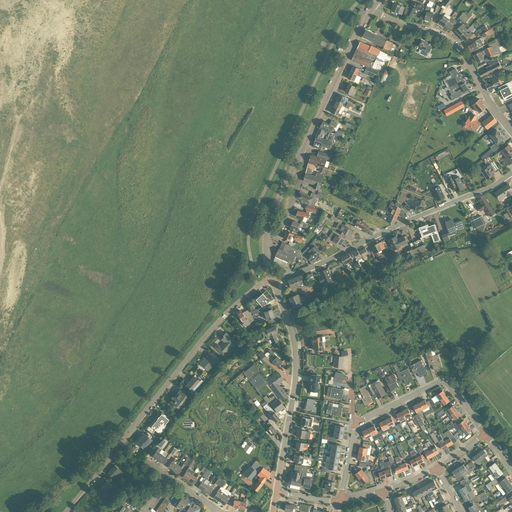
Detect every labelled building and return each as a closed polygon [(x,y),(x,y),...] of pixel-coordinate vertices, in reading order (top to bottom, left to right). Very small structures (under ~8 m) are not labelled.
[(446,0),(443,5),(447,8),(453,0),(452,0),(446,0)] [(423,11),(424,7),(424,6),(413,3),(411,7),(409,10),(406,9),(404,14),(410,18),(416,9),(423,11)] [(404,8),(398,5),(394,4),(391,11),(402,15),(404,8)] [(431,22),(433,13),(430,12),(430,13),(427,12),(425,20),(431,22)] [(441,25),(444,27),(449,20),(443,16),(438,24),(440,25),(441,25)] [(449,20),(444,27),(451,31),(456,23),(450,19),(449,20)] [(455,31),(460,36),(467,30),(462,25),(455,31)] [(483,34),(488,31),(485,26),(474,33),(476,36),(482,32),(483,34)] [(494,27),(488,31),(483,34),(481,35),(483,38),(487,36),(488,37),(496,31),(494,27)] [(395,54),(397,50),(399,46),(391,42),(379,37),(379,36),(366,30),(362,37),(383,48),(383,49),(388,51),(395,54)] [(467,30),(460,36),(465,42),(472,35),(470,33),(470,32),(469,30),(467,30)] [(494,40),(489,43),(491,47),(485,49),(485,50),(482,52),(482,51),(480,52),(474,55),(478,63),(484,60),(482,56),(484,55),(484,56),(487,54),(488,58),(486,58),(487,59),(484,60),(486,63),(492,60),(492,59),(502,54),(499,45),(502,44),(501,43),(504,42),(502,37),(499,38),(498,38),(494,40)] [(480,39),(472,44),(467,46),(471,53),(484,46),(480,39)] [(422,41),(420,45),(419,47),(422,49),(420,54),(426,57),(429,51),(431,46),(428,45),(428,44),(422,41)] [(377,56),(374,63),(381,66),(386,54),(371,46),(370,47),(360,42),(357,49),(367,54),(367,52),(377,56)] [(354,55),(358,57),(367,61),(367,60),(374,63),(377,56),(367,52),(367,54),(357,49),(354,55)] [(358,57),(354,55),(352,60),(365,65),(367,66),(372,68),(374,63),(367,60),(367,61),(358,57)] [(501,69),(497,60),(497,59),(488,63),(491,68),(479,74),(481,78),(493,72),(493,73),(501,69)] [(494,73),(495,76),(506,72),(507,74),(511,71),(511,66),(511,65),(494,73)] [(353,66),(350,72),(357,76),(360,69),(353,66)] [(372,68),(367,66),(365,70),(370,72),(374,74),(378,76),(380,72),(372,68)] [(387,73),(389,68),(385,66),(379,81),(384,83),(388,74),(387,73)] [(449,72),(451,75),(452,78),(446,81),(451,90),(449,91),(451,95),(450,96),(452,100),(451,100),(452,101),(465,93),(469,91),(467,88),(466,89),(465,86),(466,86),(459,74),(459,75),(455,69),(449,72)] [(357,76),(350,72),(347,79),(354,82),(357,76)] [(492,89),(503,84),(499,77),(497,78),(496,77),(491,80),(492,83),(485,86),(488,91),(492,89)] [(511,81),(503,86),(506,92),(501,94),(505,102),(511,97),(511,81)] [(351,95),(353,90),(355,87),(349,84),(346,92),(351,95)] [(340,95),(337,101),(343,104),(346,98),(340,95)] [(472,113),(463,126),(467,129),(469,126),(476,131),(481,124),(476,120),(478,118),(477,117),(480,113),(486,108),(479,99),(473,105),(475,108),(472,113)] [(447,115),(465,107),(462,100),(444,109),(447,115)] [(337,101),(334,107),(340,110),(343,104),(337,101)] [(340,110),(334,107),(331,113),(341,117),(342,115),(338,113),(340,110)] [(497,122),(492,115),(482,123),(487,129),(497,122)] [(331,133),(333,130),(336,131),(340,125),(336,123),(331,121),(329,125),(323,122),(320,128),(325,130),(330,133),(331,133)] [(325,130),(320,128),(316,137),(321,139),(325,130)] [(494,152),(505,143),(502,140),(503,139),(504,139),(503,138),(501,135),(500,133),(499,133),(497,130),(496,130),(490,135),(490,136),(496,143),(490,147),(494,152)] [(336,132),(335,134),(331,133),(330,133),(327,141),(323,140),(321,146),(322,146),(330,149),(332,142),(334,136),(343,140),(345,136),(336,132)] [(313,147),(321,149),(322,146),(321,146),(323,140),(321,139),(316,137),(313,147)] [(511,163),(511,149),(509,145),(503,150),(501,151),(506,158),(504,159),(509,165),(511,163)] [(448,149),(435,155),(437,159),(450,153),(448,149)] [(329,160),(331,155),(318,151),(317,156),(329,160)] [(321,167),(320,172),(324,173),(326,168),(324,168),(327,161),(311,156),(308,163),(321,167)] [(495,172),(492,167),(491,165),(487,167),(488,168),(482,172),(487,179),(493,175),(492,174),(495,172)] [(322,179),(310,175),(305,174),(303,181),(308,183),(314,185),(313,188),(319,190),(322,179)] [(453,177),(447,179),(451,189),(455,188),(456,192),(464,189),(459,177),(454,179),(453,177)] [(438,185),(439,187),(433,190),(437,201),(444,197),(442,193),(445,192),(442,183),(438,185)] [(502,195),(503,197),(506,195),(508,198),(511,194),(511,189),(509,185),(503,189),(502,189),(495,193),(498,198),(502,195)] [(317,200),(319,197),(317,196),(317,195),(312,192),(310,197),(307,195),(300,192),(297,198),(304,201),(310,204),(309,204),(314,207),(316,204),(317,200)] [(488,215),(489,215),(490,217),(495,214),(488,203),(489,203),(487,199),(486,200),(483,196),(478,198),(482,205),(477,208),(480,212),(484,209),(488,215)] [(415,211),(419,209),(424,207),(424,206),(425,206),(424,202),(423,203),(422,200),(409,206),(407,204),(404,208),(409,212),(412,209),(413,208),(415,211)] [(390,213),(389,217),(396,220),(399,214),(404,217),(407,215),(403,211),(395,204),(392,203),(390,207),(393,208),(391,213),(390,213)] [(309,215),(310,212),(315,214),(317,209),(307,205),(305,210),(307,210),(306,213),(302,212),(302,213),(298,211),(296,217),(303,220),(305,216),(308,218),(309,215)] [(393,225),(396,220),(389,217),(388,217),(380,214),(378,217),(388,222),(393,225)] [(482,216),(470,222),(474,229),(485,224),(482,216)] [(358,220),(356,225),(364,230),(367,225),(358,220)] [(446,222),(449,233),(442,236),(445,244),(449,243),(447,236),(456,233),(455,232),(464,229),(462,221),(454,223),(453,220),(446,222)] [(291,228),(297,231),(299,227),(305,230),(308,224),(302,222),(301,225),(300,224),(293,222),(291,228)] [(349,228),(341,224),(339,223),(336,228),(346,234),(345,235),(350,237),(353,231),(349,229),(349,228)] [(419,232),(420,233),(422,237),(431,234),(434,243),(440,241),(436,229),(435,224),(429,227),(428,225),(419,228),(420,232),(419,232)] [(294,239),(301,242),(305,244),(306,239),(303,238),(293,234),(287,231),(284,239),(290,241),(292,236),(295,237),(294,239)] [(345,239),(337,235),(332,232),(329,237),(325,234),(323,238),(330,243),(332,240),(341,246),(345,239)] [(389,240),(391,245),(393,250),(400,247),(400,246),(407,243),(404,237),(397,240),(396,237),(389,240)] [(292,264),(296,256),(300,258),(303,253),(300,252),(293,248),(282,242),(279,249),(275,257),(280,259),(292,264)] [(372,246),(375,251),(374,252),(375,254),(377,257),(380,256),(378,252),(382,250),(381,248),(384,247),(382,242),(378,244),(378,243),(372,246)] [(418,253),(416,248),(414,242),(410,244),(412,249),(407,251),(408,253),(410,252),(411,256),(418,253)] [(425,244),(416,248),(418,253),(427,250),(425,244)] [(321,253),(318,249),(315,246),(312,249),(313,251),(307,257),(311,262),(321,253)] [(359,252),(357,250),(353,252),(358,260),(368,254),(365,248),(360,251),(360,252),(359,252)] [(349,254),(341,259),(343,263),(345,265),(353,260),(352,258),(349,254)] [(353,264),(357,271),(362,268),(358,261),(353,264)] [(324,283),(325,283),(332,280),(330,275),(330,274),(329,272),(328,271),(327,269),(320,272),(322,276),(318,278),(321,284),(324,283)] [(303,284),(302,281),(300,276),(288,281),(291,288),(303,284)] [(255,300),(259,303),(260,305),(267,299),(266,299),(267,298),(270,301),(274,300),(269,294),(265,297),(262,294),(255,300)] [(294,308),(302,304),(305,303),(303,297),(299,298),(298,294),(289,298),(294,308)] [(253,317),(256,316),(255,314),(261,312),(259,309),(251,312),(253,316),(253,317)] [(267,320),(270,319),(271,319),(274,317),(271,310),(264,312),(267,320)] [(248,314),(247,311),(242,314),(241,311),(237,314),(242,322),(243,322),(243,323),(242,324),(242,323),(242,324),(244,327),(249,324),(247,320),(251,318),(249,316),(250,316),(248,314)] [(270,339),(271,340),(273,344),(278,342),(274,333),(277,332),(275,327),(262,333),(264,337),(266,336),(267,340),(270,339)] [(217,344),(214,348),(223,356),(236,342),(225,333),(222,336),(224,337),(221,340),(223,338),(226,341),(220,347),(217,344)] [(314,351),(319,350),(323,350),(321,337),(311,338),(312,347),(314,347),(314,351)] [(270,359),(274,363),(277,367),(282,362),(276,357),(269,350),(267,352),(269,354),(266,357),(261,351),(257,355),(261,359),(265,363),(266,364),(267,362),(270,359)] [(432,365),(434,370),(433,369),(441,367),(438,355),(433,356),(431,351),(425,353),(429,366),(432,365)] [(200,364),(207,370),(211,365),(212,366),(217,360),(211,354),(206,360),(205,359),(200,364)] [(342,357),(334,356),(333,367),(341,368),(342,357)] [(426,373),(424,368),(423,367),(424,367),(421,360),(413,365),(417,373),(420,378),(423,376),(422,375),(426,373)] [(257,391),(267,383),(266,382),(253,365),(243,373),(257,391)] [(413,380),(411,375),(407,369),(400,373),(399,371),(396,373),(401,381),(403,380),(406,385),(406,384),(413,380)] [(267,383),(269,385),(281,400),(287,397),(277,384),(283,380),(278,373),(273,376),(274,377),(269,380),(266,382),(267,383)] [(340,387),(341,383),(342,379),(343,374),(335,373),(334,378),(333,382),(332,385),(340,387)] [(310,391),(315,392),(318,392),(319,377),(315,377),(315,375),(310,375),(309,383),(311,383),(310,391)] [(385,379),(390,387),(392,392),(395,390),(394,389),(399,387),(396,381),(396,379),(396,378),(395,376),(394,375),(393,375),(388,377),(387,377),(386,377),(386,378),(385,379)] [(186,387),(191,391),(190,392),(192,394),(203,382),(201,380),(199,382),(194,377),(190,381),(191,382),(189,384),(186,387)] [(373,395),(376,394),(378,398),(385,394),(380,383),(369,388),(373,395)] [(366,386),(364,387),(359,389),(364,399),(362,399),(365,405),(372,402),(366,389),(368,389),(366,386)] [(332,388),(330,393),(329,397),(341,400),(342,393),(343,390),(332,388)] [(180,391),(172,401),(176,404),(175,406),(178,409),(184,401),(186,402),(189,398),(180,391)] [(441,400),(446,396),(442,391),(437,395),(441,400)] [(263,398),(266,402),(267,404),(275,414),(276,414),(275,413),(276,411),(277,412),(284,407),(281,403),(274,395),(270,398),(270,397),(268,399),(266,396),(263,398)] [(446,396),(441,400),(444,405),(449,401),(446,396)] [(313,400),(312,400),(307,399),(306,403),(307,403),(305,410),(315,412),(316,407),(312,406),(313,400)] [(425,400),(419,403),(422,410),(424,413),(430,410),(429,409),(432,407),(429,401),(426,402),(425,400)] [(424,413),(422,410),(419,403),(413,406),(417,413),(420,411),(421,415),(424,413)] [(263,407),(266,411),(267,410),(269,413),(268,415),(269,417),(272,420),(275,422),(277,420),(278,421),(278,420),(279,419),(279,418),(275,414),(267,404),(263,407)] [(343,405),(338,405),(338,408),(332,406),(330,415),(340,417),(341,412),(343,405)] [(449,416),(456,411),(453,406),(445,412),(449,416)] [(415,416),(412,417),(408,409),(402,412),(407,421),(408,422),(413,419),(417,426),(419,425),(415,416)] [(455,420),(456,419),(460,416),(456,411),(449,416),(452,421),(455,420)] [(407,421),(402,412),(396,415),(400,422),(403,420),(404,422),(407,421)] [(155,422),(155,423),(156,423),(152,428),(151,428),(160,435),(165,429),(164,427),(169,421),(171,422),(175,417),(170,413),(168,416),(169,416),(167,419),(161,414),(156,421),(155,421),(155,422)] [(418,415),(415,416),(419,425),(423,431),(426,429),(424,425),(422,420),(421,421),(418,415)] [(389,427),(395,424),(391,417),(385,420),(389,427)] [(312,420),(307,419),(302,418),(300,425),(311,427),(312,426),(312,424),(312,423),(312,420)] [(448,429),(451,433),(453,436),(455,435),(451,430),(455,427),(458,432),(467,425),(464,420),(463,420),(462,418),(453,424),(448,429)] [(262,424),(268,431),(271,435),(272,435),(274,434),(274,433),(276,431),(267,420),(262,424)] [(379,423),(383,430),(386,429),(388,433),(389,433),(389,434),(392,433),(389,427),(385,420),(379,423)] [(458,432),(459,433),(462,437),(471,430),(467,425),(458,432)] [(382,441),(384,439),(381,433),(378,435),(374,426),(368,429),(372,436),(373,438),(379,435),(382,441)] [(372,436),(368,429),(362,432),(366,439),(372,436)] [(310,432),(302,431),(298,430),(296,437),(307,439),(308,434),(310,435),(310,432)] [(433,433),(430,434),(436,443),(438,442),(433,433)] [(445,437),(442,433),(440,435),(442,438),(448,447),(453,444),(453,443),(457,441),(453,436),(451,433),(445,437)] [(145,434),(136,444),(144,451),(152,441),(145,434)] [(439,445),(440,446),(443,450),(448,447),(442,438),(440,440),(442,443),(439,445)] [(243,450),(248,453),(249,454),(254,446),(249,442),(243,450)] [(304,443),(301,443),(296,442),(295,449),(302,450),(303,448),(307,449),(308,444),(304,443)] [(428,442),(426,443),(433,456),(439,453),(435,447),(432,449),(430,445),(428,442)] [(425,453),(426,455),(428,459),(433,456),(426,443),(424,444),(428,451),(425,453)] [(363,445),(362,448),(360,447),(359,454),(366,455),(367,448),(369,449),(370,446),(363,445)] [(152,457),(158,460),(162,455),(158,453),(161,449),(158,448),(156,451),(152,457)] [(414,450),(412,451),(418,464),(424,461),(421,455),(418,457),(416,453),(415,453),(414,450)] [(478,454),(482,459),(487,466),(488,465),(491,462),(490,460),(488,461),(485,457),(487,455),(483,450),(478,454)] [(410,461),(411,462),(413,467),(418,464),(412,451),(410,452),(411,455),(413,459),(410,461)] [(164,452),(162,455),(158,460),(164,464),(167,459),(167,458),(169,455),(164,452)] [(307,457),(300,455),(295,454),(293,461),(298,462),(302,463),(301,465),(305,466),(307,457)] [(360,461),(360,463),(366,465),(369,465),(370,462),(368,462),(369,458),(366,457),(366,455),(359,454),(357,460),(360,461)] [(484,468),(486,466),(487,466),(482,459),(478,454),(473,458),(477,463),(479,461),(484,468)] [(408,469),(406,464),(406,463),(403,464),(401,460),(400,460),(399,457),(397,458),(403,471),(408,469)] [(173,470),(177,465),(174,463),(176,460),(174,458),(172,461),(168,467),(173,470)] [(192,458),(191,459),(187,465),(190,468),(195,460),(192,458)] [(397,474),(403,471),(397,458),(395,458),(396,462),(397,466),(394,467),(397,474)] [(119,460),(116,464),(125,472),(129,468),(119,460)] [(382,463),(386,477),(392,475),(391,470),(393,470),(391,464),(389,465),(389,466),(386,467),(384,461),(381,461),(382,463)] [(378,470),(375,471),(378,477),(380,477),(381,479),(386,477),(382,463),(380,463),(381,469),(382,471),(379,472),(378,470)] [(473,468),(469,463),(466,466),(465,467),(463,465),(458,468),(463,476),(465,479),(466,482),(469,480),(464,472),(467,471),(469,474),(472,472),(472,471),(474,470),(473,468)] [(491,474),(499,468),(495,463),(489,467),(490,467),(488,469),(486,466),(484,468),(482,470),(483,472),(487,469),(491,474)] [(180,467),(177,465),(173,470),(178,474),(182,468),(184,465),(182,464),(180,467)] [(304,466),(300,466),(295,465),(294,470),(295,470),(293,475),(293,474),(293,475),(302,477),(304,466)] [(119,478),(123,473),(115,466),(108,474),(113,478),(116,475),(119,478)] [(256,491),(263,483),(265,480),(261,477),(258,480),(255,484),(250,480),(256,471),(250,466),(241,479),(256,491)] [(302,478),(304,478),(302,487),(309,488),(311,480),(312,477),(306,476),(308,467),(304,466),(302,477),(302,478)] [(194,472),(190,470),(188,468),(186,471),(182,477),(188,480),(192,475),(194,472)] [(257,474),(261,477),(265,480),(270,474),(263,468),(257,474)] [(457,480),(463,476),(458,468),(452,472),(455,478),(456,478),(457,480)] [(497,478),(499,477),(503,474),(499,468),(491,474),(494,479),(487,484),(489,487),(497,481),(495,478),(497,477),(497,478)] [(355,474),(359,479),(369,472),(367,469),(363,472),(362,469),(355,474)] [(333,483),(334,478),(335,478),(336,474),(330,473),(328,472),(328,473),(328,476),(330,477),(329,482),(325,481),(322,481),(322,485),(325,485),(325,489),(333,491),(334,483),(333,483)] [(369,472),(359,479),(363,485),(365,483),(368,483),(370,482),(370,477),(367,473),(369,472)] [(195,477),(192,475),(188,480),(194,484),(197,479),(199,475),(197,474),(195,477)] [(300,486),(302,478),(302,477),(293,475),(293,478),(292,478),(290,484),(300,486)] [(203,491),(207,485),(204,483),(206,480),(204,478),(202,482),(201,481),(198,487),(203,491)] [(502,489),(510,483),(506,478),(500,482),(501,482),(499,483),(497,481),(489,487),(491,489),(494,487),(498,484),(502,489)] [(459,490),(462,496),(472,490),(469,484),(473,482),(471,479),(469,480),(466,482),(461,485),(463,488),(459,490)] [(432,491),(437,488),(434,481),(428,484),(432,491)] [(103,487),(106,490),(108,492),(102,498),(106,502),(116,490),(111,485),(108,482),(105,485),(105,484),(104,485),(104,486),(103,487)] [(511,493),(510,491),(511,489),(511,486),(510,483),(502,489),(505,494),(501,496),(503,499),(511,493)] [(210,487),(207,485),(203,491),(209,495),(215,486),(212,484),(210,487)] [(428,484),(423,487),(427,494),(432,491),(428,484)] [(423,487),(418,490),(421,497),(427,494),(423,487)] [(219,501),(222,496),(224,494),(220,491),(221,490),(219,489),(217,492),(213,497),(219,501)] [(421,497),(418,490),(412,493),(418,503),(420,502),(418,498),(421,497)] [(470,503),(482,497),(486,495),(485,492),(476,497),(472,490),(462,496),(466,502),(469,500),(470,503)] [(503,499),(505,501),(509,499),(511,503),(511,493),(503,499)] [(227,501),(230,496),(228,495),(227,496),(224,494),(222,496),(219,501),(224,505),(227,501)] [(395,498),(396,504),(404,502),(402,498),(406,497),(406,495),(395,498)] [(184,511),(185,511),(190,505),(191,502),(188,500),(189,499),(187,497),(186,499),(182,496),(175,507),(182,511),(184,511)] [(469,508),(471,511),(475,511),(481,509),(480,506),(478,507),(477,504),(477,503),(483,500),(482,497),(470,503),(472,506),(469,508)] [(130,511),(131,511),(132,511),(133,511),(135,509),(122,500),(119,504),(126,508),(122,511),(116,511),(115,511),(130,511)] [(192,501),(191,502),(190,505),(185,511),(187,511),(198,511),(200,508),(194,504),(195,503),(192,501)]
